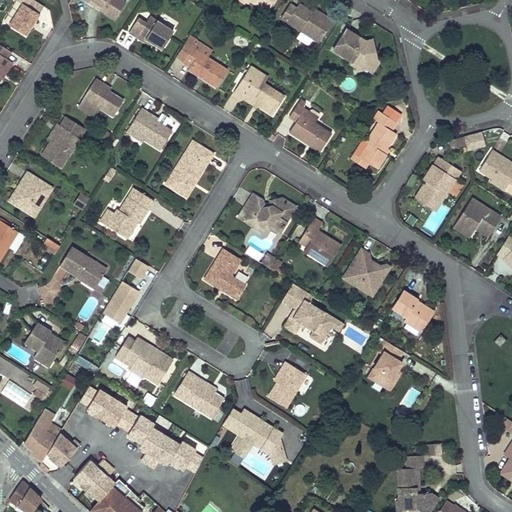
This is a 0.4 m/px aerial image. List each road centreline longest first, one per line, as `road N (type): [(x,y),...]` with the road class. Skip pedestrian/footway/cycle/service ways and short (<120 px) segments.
road 1 (residential): [(373,217),(454,267),(478,487),(511,511)]
road 2 (residential): [(0,159),(73,51),(91,49),(252,143)]
road 3 (residential): [(169,276),(248,326),(253,343),(243,360),(229,363),(146,312)]
road 4 (residential): [(169,276),(252,143)]
road 5 (residential): [(252,143),(373,217)]
road 6 (residential): [(436,114),(373,217)]
